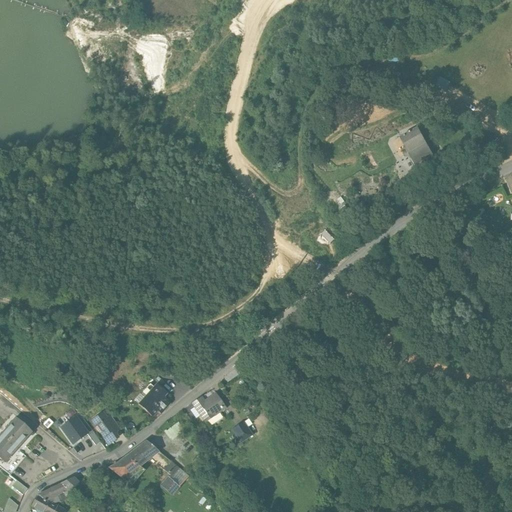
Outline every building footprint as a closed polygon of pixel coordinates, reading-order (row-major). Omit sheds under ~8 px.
[(443,84),(440,92),(451,96),(454,88),(443,84)] [(424,136),(406,146),(412,155),(408,158),(411,163),(414,161),(414,160),(432,150),(424,136)] [(165,395),(156,386),(136,407),(150,420),(157,413),(159,416),(169,405),(162,398),(165,395)] [(215,396),(203,404),(200,400),(191,406),(203,424),(224,410),(215,396)] [(112,398),(105,403),(109,410),(117,404),(112,398)] [(104,420),(101,416),(92,423),(108,445),(116,440),(114,438),(115,435),(104,420)] [(119,432),(109,417),(104,420),(115,435),(119,432)] [(15,420),(0,437),(0,462),(3,465),(16,451),(30,434),(15,420)] [(73,420),(60,430),(72,447),(86,437),(73,420)] [(251,437),(242,424),(236,428),(241,436),(244,441),(251,437)] [(177,425),(164,435),(168,439),(181,430),(177,425)] [(145,444),(126,458),(138,469),(157,454),(145,444)] [(3,465),(0,468),(0,470),(9,477),(25,459),(16,451),(3,465)] [(138,469),(126,458),(109,471),(131,487),(135,480),(142,472),(138,469)] [(187,479),(169,464),(162,471),(169,477),(160,488),(170,497),(187,479)] [(110,485),(102,478),(99,482),(107,489),(110,485)] [(71,481),(60,486),(66,492),(69,495),(77,485),(71,481)] [(26,491),(16,483),(11,488),(21,496),(26,491)] [(66,492),(60,486),(55,488),(58,496),(66,492)] [(53,489),(39,496),(37,497),(45,502),(56,497),(53,489)] [(45,502),(37,497),(30,508),(38,511),(53,511),(55,508),(46,503),(45,502)] [(15,511),(17,508),(8,500),(3,511),(15,511)]
